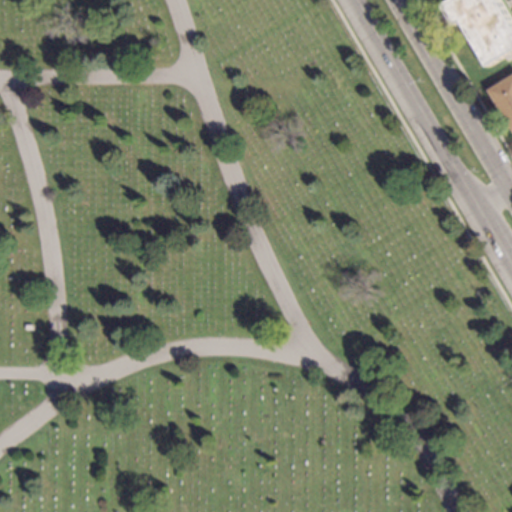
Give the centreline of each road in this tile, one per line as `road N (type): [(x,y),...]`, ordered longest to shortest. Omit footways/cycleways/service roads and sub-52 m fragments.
road 1 (primary): [(354,0),(482,218)]
road 2 (primary): [(511,181),(404,0)]
